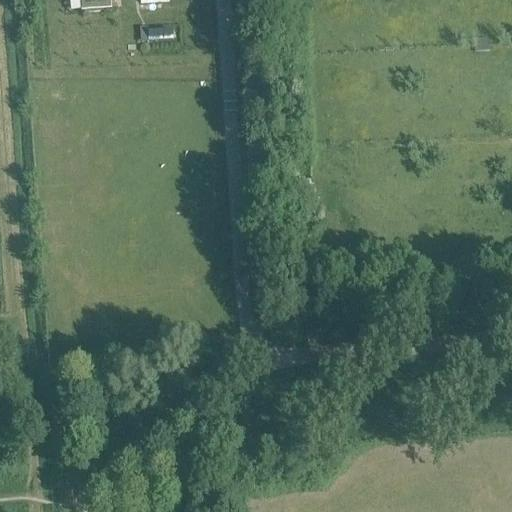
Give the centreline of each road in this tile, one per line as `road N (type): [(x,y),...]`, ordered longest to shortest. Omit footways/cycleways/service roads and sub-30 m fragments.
road 1 (residential): [(222,0),(241,321),(273,363)]
road 2 (residential): [(273,363),(83,493),(83,511)]
road 3 (residential): [(511,343),(273,363)]
